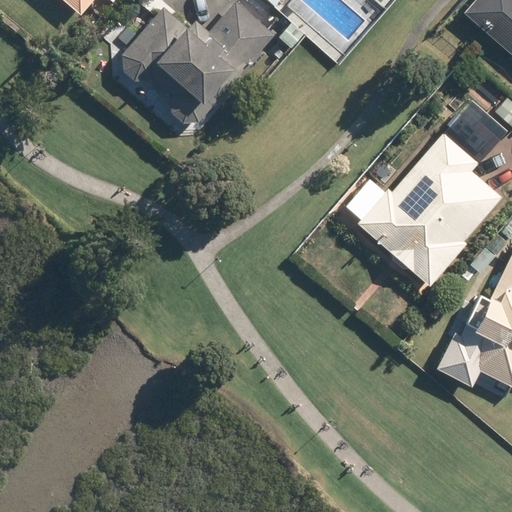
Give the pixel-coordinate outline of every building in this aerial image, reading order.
[(112,0),(58,0),(78,16),(91,0),(105,0),(110,4),(112,0)] [(511,0),(474,0),(462,14),(511,57),(511,0)] [(173,94),(170,97),(172,114),(182,123),(198,122),(274,35),(235,1),(208,32),(195,21),(187,29),(163,8),(121,56),(122,71),(133,80),(148,80),(151,76),(173,94)] [(290,22),(277,36),(290,47),(302,34),(290,22)] [(459,73),(471,84),(481,74),(469,63),(459,73)] [(511,131),(511,105),(502,96),(488,111),(511,133),(511,131)] [(502,198),(470,170),(477,162),(443,133),(391,191),(387,188),(356,222),(428,286),(465,244),(463,242),(502,198)] [(484,249),(475,259),(482,264),(489,254),(484,249)] [(511,252),(489,300),(479,296),(465,325),(467,326),(463,335),(437,344),(448,378),(475,369),(511,386),(511,252)]
